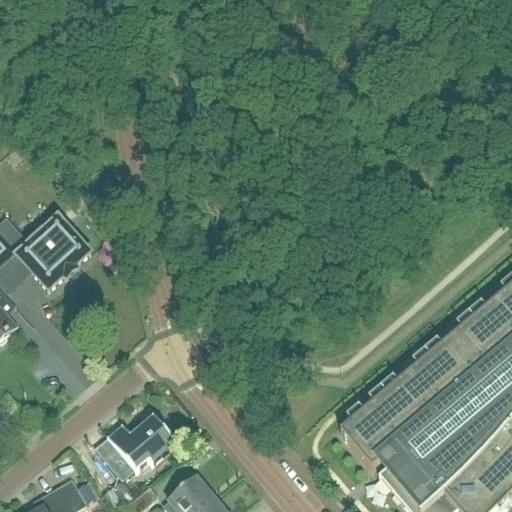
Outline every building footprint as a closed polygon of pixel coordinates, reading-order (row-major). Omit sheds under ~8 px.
[(78,277),(76,274),(91,260),(58,224),(28,252),(22,247),(12,256),(0,242),(0,279),(17,264),(49,299),(64,285),(66,288),(78,277)] [(101,316),(103,299),(80,296),(77,313),(101,316)] [(6,322),(15,314),(0,297),(0,347),(16,333),(6,322)] [(511,297),(342,439),(372,477),(382,469),(388,477),(380,484),(381,485),(383,484),(405,511),(502,511),(511,503),(511,297)] [(130,445),(122,435),(109,447),(110,448),(97,459),(120,487),(102,502),(110,511),(126,511),(136,504),(122,488),(135,477),(136,479),(149,468),(152,472),(176,452),(154,425),(130,445)] [(210,511),(215,508),(198,486),(169,510),(170,511),(210,511)] [(72,488),(34,510),(35,511),(85,511),(97,504),(88,490),(76,497),(72,488)] [(136,504),(126,511),(148,511),(159,504),(149,493),(136,504)]
